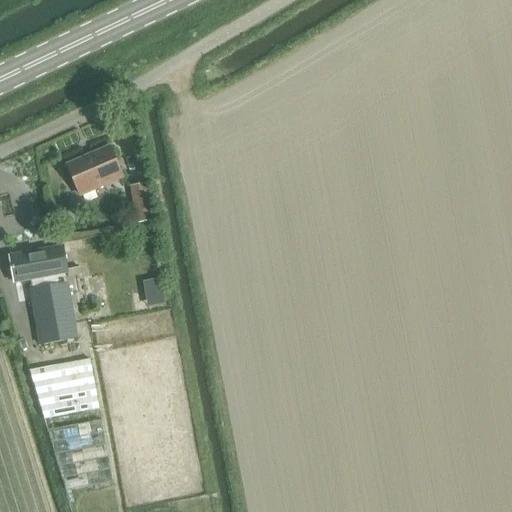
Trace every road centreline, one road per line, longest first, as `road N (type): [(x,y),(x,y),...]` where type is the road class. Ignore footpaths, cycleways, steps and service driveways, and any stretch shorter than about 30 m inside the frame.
road 1 (unclassified): [(0,153),(193,53)]
road 2 (secondary): [(0,81),(169,0)]
